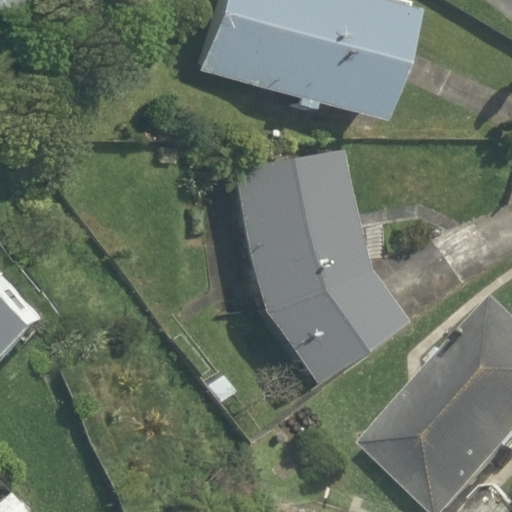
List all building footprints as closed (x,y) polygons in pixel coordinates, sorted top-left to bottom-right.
[(3,0),(34,10),(37,0),(3,0)] [(357,0),(206,0),(186,72),(280,99),(278,105),(297,111),(299,104),(359,121),(392,10),(357,0)] [(345,265),(325,149),(220,168),(242,309),(292,382),(380,319),(345,265)] [(0,254),(0,357),(49,306),(0,254)] [(451,511),(511,445),(511,307),(500,297),(364,441),(434,511),(451,511)] [(0,511),(20,511),(0,491),(0,511)]
